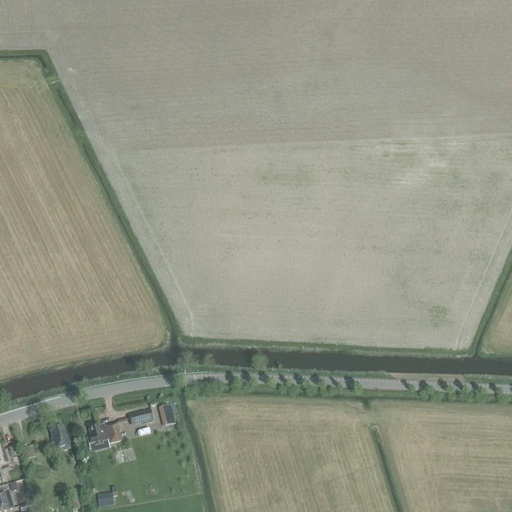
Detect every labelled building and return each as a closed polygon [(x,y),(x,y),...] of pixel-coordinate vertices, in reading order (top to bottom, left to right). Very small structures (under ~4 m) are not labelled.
[(162,414),(171,412),(169,406),(160,408),(162,414)] [(153,422),(150,410),(128,416),(131,427),(153,422)] [(109,450),(108,446),(121,442),(116,425),(105,428),(104,425),(98,427),(97,424),(87,426),(90,437),(86,438),(86,440),(90,454),(109,450)] [(65,438),(62,428),(49,432),(52,439),(51,440),(55,455),(70,450),(66,437),(65,438)] [(30,460),(26,446),(20,448),(21,453),(22,457),(23,462),(30,460)] [(14,447),(8,448),(11,458),(17,457),(14,447)] [(17,491),(15,483),(9,485),(11,493),(17,491)] [(103,493),(104,506),(117,504),(116,497),(120,497),(119,491),(103,493)] [(9,502),(6,492),(0,493),(0,511),(4,511),(10,511),(9,511),(13,510),(10,502),(9,502)] [(24,511),(35,509),(33,503),(17,507),(18,511),(24,511)]
